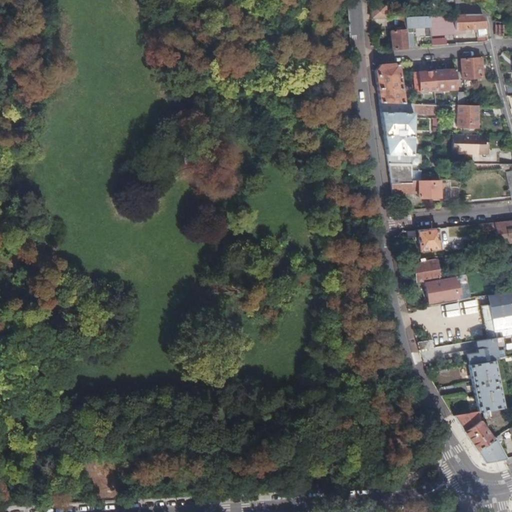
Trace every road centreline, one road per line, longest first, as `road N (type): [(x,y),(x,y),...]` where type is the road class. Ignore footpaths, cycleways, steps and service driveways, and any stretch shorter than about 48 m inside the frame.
road 1 (residential): [(485,484),(150,511)]
road 2 (residential): [(379,224),(412,379),(464,469),(485,484)]
road 3 (residential): [(358,58),(379,224)]
road 4 (residential): [(358,58),(491,47)]
road 5 (residential): [(511,208),(379,224)]
